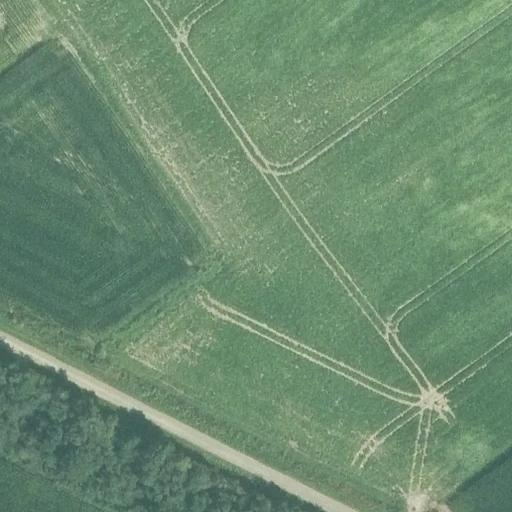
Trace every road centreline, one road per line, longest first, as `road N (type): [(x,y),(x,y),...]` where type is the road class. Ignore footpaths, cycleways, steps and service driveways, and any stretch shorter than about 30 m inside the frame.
road 1 (unclassified): [(345,511),(0,335)]
road 2 (track): [(191,511),(0,409)]
